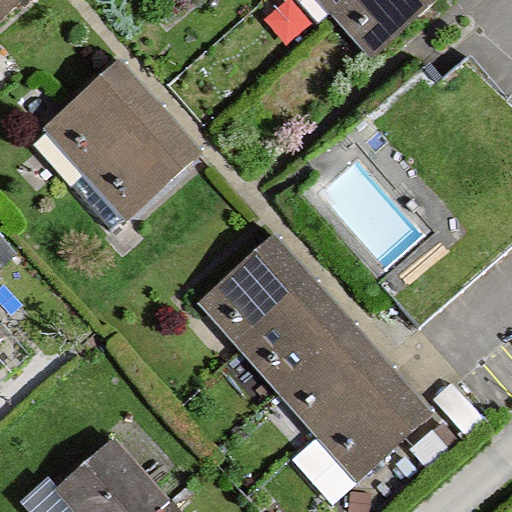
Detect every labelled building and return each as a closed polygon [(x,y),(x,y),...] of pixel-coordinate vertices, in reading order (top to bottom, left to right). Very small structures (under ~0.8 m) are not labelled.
[(0,0),(0,34),(39,0),(0,0)] [(354,0),(307,0),(329,23),(354,0)] [(442,0),(354,0),(329,23),(368,67),(442,0)] [(50,129),(92,180),(161,122),(119,72),(50,129)] [(480,128),(468,144),(511,176),(511,183),(511,184),(511,100),(490,85),(466,117),(480,128)] [(203,172),(161,122),(92,180),(134,229),(203,172)] [(272,244),(202,311),(243,354),(313,287),(272,244)] [(357,333),(313,287),(243,354),(286,399),(357,333)] [(399,377),(357,333),(286,399),(328,444),(399,377)] [(442,422),(399,377),(328,444),(372,489),(442,422)] [(161,497),(113,443),(56,494),(72,511),(143,511),(148,508),(161,497)]
